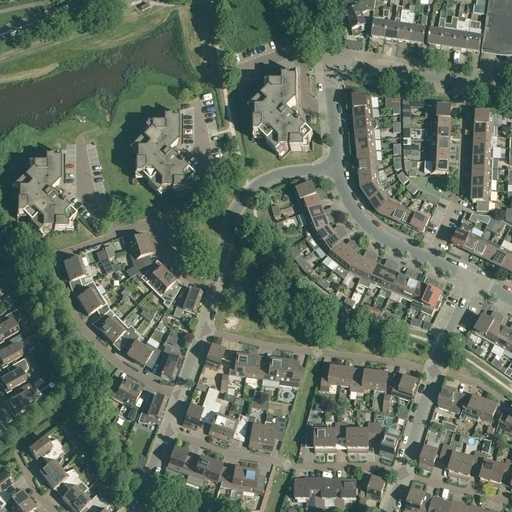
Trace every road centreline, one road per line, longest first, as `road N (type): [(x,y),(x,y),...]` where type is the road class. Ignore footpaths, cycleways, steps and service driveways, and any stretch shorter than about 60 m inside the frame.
road 1 (residential): [(182,396),(107,365),(54,263),(121,232)]
road 2 (residential): [(402,473),(231,454),(169,433)]
road 3 (residential): [(433,371),(203,337)]
road 4 (residential): [(216,291),(250,191),(282,173),(337,168)]
road 5 (unclassified): [(511,89),(331,64)]
road 6 (residential): [(431,261),(459,201),(463,105)]
road 7 (residential): [(151,220),(203,201),(212,188),(198,99)]
road 8 (residential): [(337,168),(365,223),(431,261)]
